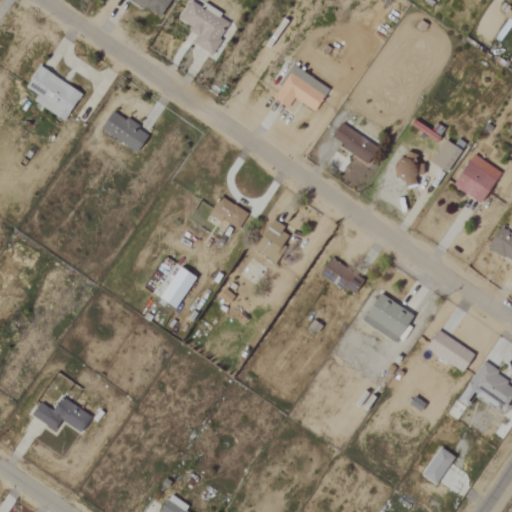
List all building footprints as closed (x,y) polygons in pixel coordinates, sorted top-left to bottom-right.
[(125,0),(158,18),(167,0),(125,0)] [(186,0),(175,19),(186,25),(184,30),(194,36),(189,43),(208,54),(227,22),(189,0),(186,0)] [(21,87),(35,95),(30,102),(61,120),(78,93),(34,66),(21,87)] [(284,108),(290,98),(311,111),(325,89),(290,66),(269,99),(284,108)] [(96,128),(132,152),(144,134),(109,110),(96,128)] [(326,141),(364,161),(373,144),(335,124),(326,141)] [(453,147),(442,140),(427,163),(442,172),(460,143),(456,141),(453,147)] [(392,177),(410,181),(415,157),(397,153),(392,177)] [(449,184),(475,203),(497,173),(471,154),(449,184)] [(225,224),(236,230),(245,212),(217,198),(208,216),(217,220),(211,234),(219,238),(225,224)] [(268,260),(285,229),(267,219),(250,249),(268,260)] [(511,235),(495,227),(484,249),(511,263),(511,235)] [(360,274),(323,262),(318,279),(355,291),(360,274)] [(154,298),(170,309),(191,278),(175,267),(154,298)] [(410,317),(376,293),(357,319),(391,343),(410,317)] [(421,347),(458,372),(469,354),(433,330),(421,347)] [(454,401),(465,407),(472,395),(504,415),(511,401),(511,385),(477,364),(454,401)] [(28,416),(51,431),(59,420),(77,433),(87,417),(57,397),(48,410),(36,403),(28,416)] [(417,474),(432,485),(451,458),(436,448),(417,474)] [(184,506),(166,494),(154,511),(183,511),(181,511),(184,506)]
